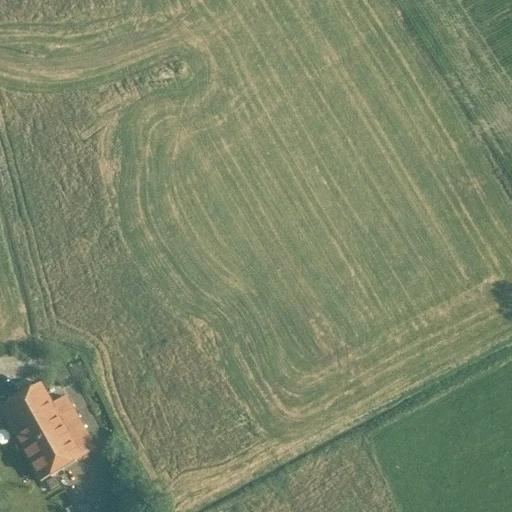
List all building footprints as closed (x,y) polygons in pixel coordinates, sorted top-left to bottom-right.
[(39,385),(0,407),(0,411),(9,426),(36,409),(39,414),(52,406),(52,405),(39,385)] [(97,449),(66,397),(52,405),(52,406),(83,458),(97,449)] [(52,406),(39,414),(36,409),(9,426),(42,482),(62,470),(83,458),(52,406)] [(83,458),(62,470),(70,485),(105,464),(97,449),(83,458)] [(62,470),(42,482),(51,497),(70,485),(62,470)]
